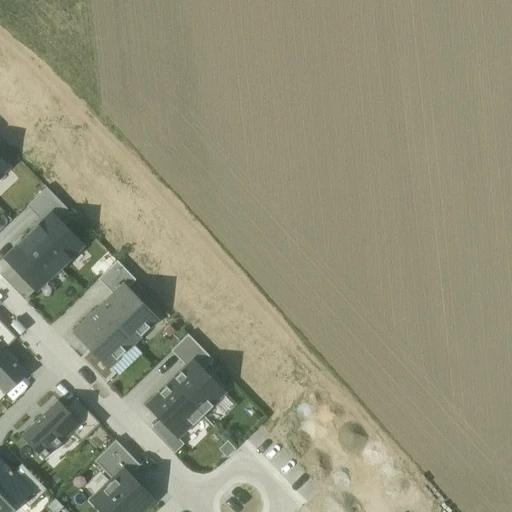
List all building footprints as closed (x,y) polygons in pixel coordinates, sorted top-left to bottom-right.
[(51,214),(57,221),(68,210),(46,188),(26,207),(41,223),(51,214)] [(59,269),(82,246),(57,221),(51,214),(41,223),(28,236),(59,269)] [(36,291),(59,269),(28,236),(5,259),(10,265),(35,290),(36,291)] [(98,279),(113,295),(123,286),(126,289),(135,281),(117,262),(98,279)] [(35,290),(10,265),(0,274),(0,275),(24,300),(35,290)] [(132,344),(156,320),(126,289),(123,286),(113,295),(99,309),(132,344)] [(109,366),(132,344),(99,309),(74,333),(90,349),(108,367),(109,366)] [(0,346),(3,350),(16,338),(0,321),(0,346)] [(171,351),(186,367),(192,360),(202,371),(213,360),(188,335),(171,351)] [(0,399),(27,373),(3,350),(0,346),(0,399)] [(108,367),(90,349),(81,358),(105,384),(116,374),(109,366),(108,367)] [(212,407),(211,405),(224,393),(202,371),(192,360),(186,367),(170,383),(202,416),(212,407)] [(177,438),(191,424),(192,426),(202,416),(170,383),(146,406),(159,420),(177,438)] [(80,424),(71,433),(80,443),(100,424),(75,399),(65,408),(80,424)] [(65,408),(57,401),(20,436),(43,460),(71,433),(80,424),(65,408)] [(177,438),(159,420),(149,430),(173,454),(183,444),(177,438)] [(94,461),(112,481),(123,470),(129,476),(140,466),(115,441),(94,461)] [(0,511),(10,511),(22,501),(31,492),(13,473),(0,459),(0,511)] [(31,492),(22,501),(28,508),(46,490),(21,464),(13,473),(31,492)] [(129,476),(123,470),(112,481),(91,502),(101,511),(140,511),(153,500),(129,476)]
